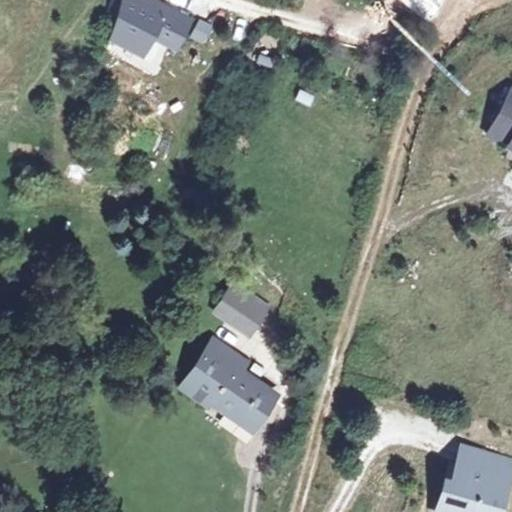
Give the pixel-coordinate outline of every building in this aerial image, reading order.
[(197,20),(167,4),(149,36),(180,52),(197,20)] [(122,42),(121,66),(133,66),(133,43),(122,42)] [(511,158),(511,86),(509,85),(484,147),(511,158)] [(249,333),(266,308),(255,297),(260,291),(238,277),(218,305),(249,333)] [(259,372),(251,381),(238,368),(244,359),(214,335),(180,378),(227,413),(232,406),(249,417),(267,393),(265,391),(272,381),(259,372)] [(499,511),(511,476),(508,474),(511,464),(511,459),(466,444),(453,478),(448,476),(440,496),(458,505),(456,511),(499,511)]
